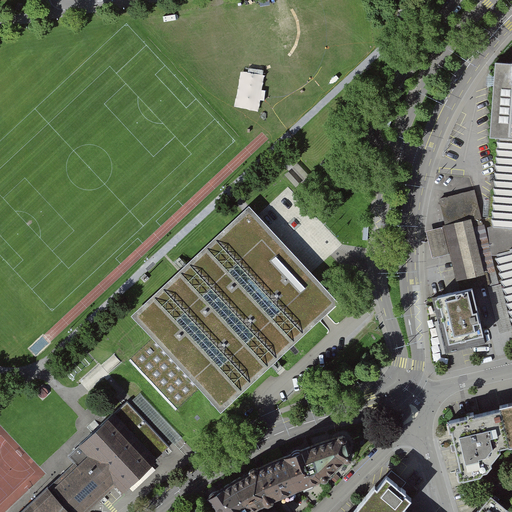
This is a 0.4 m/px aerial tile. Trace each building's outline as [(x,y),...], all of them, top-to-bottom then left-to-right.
[(290,0),(292,9),(306,7),(305,0),(290,0)] [(366,27),(365,8),(350,9),(352,28),(366,27)] [(206,9),(189,12),(191,27),(208,24),(206,9)] [(359,58),(363,42),(347,39),(343,54),(359,58)] [(511,64),(495,63),(490,139),(500,140),(511,140),(511,64)] [(336,149),(320,164),(327,172),(343,157),(348,154),(354,151),(359,150),(363,150),(362,138),(357,138),(350,140),(342,144),(336,149)] [(511,140),(500,140),(493,228),(511,229),(511,140)] [(445,223),(443,224),(443,225),(450,252),(456,279),(484,272),(472,220),(481,217),(475,189),(439,198),(445,223)] [(245,213),(125,320),(220,424),(338,313),(245,213)] [(432,256),(450,252),(443,225),(426,229),(432,256)] [(511,317),(511,250),(497,254),(511,317)] [(473,288),(431,298),(443,354),(459,351),(486,345),(473,288)] [(45,390),(42,387),(39,388),(38,390),(38,392),(39,395),(40,396),(42,397),(45,397),(47,395),(47,393),(45,390)] [(183,437),(140,392),(136,396),(132,400),(175,445),(178,441),(183,437)] [(88,452),(20,511),(86,511),(111,490),(116,496),(170,448),(126,398),(78,441),(88,452)] [(511,402),(445,419),(448,430),(452,431),(456,449),(460,466),(456,467),(459,478),(479,474),(500,447),(509,444),(511,443),(511,402)] [(249,466),(209,494),(223,511),(275,511),(276,511),(263,509),(257,511),(250,511),(246,507),(320,476),(349,452),(342,431),(303,445),(300,439),(280,448),(282,453),(249,466)] [(397,511),(394,509),(402,500),(373,476),(343,511),(397,511)] [(506,511),(507,511),(491,497),(477,511),(506,511)] [(200,511),(193,503),(181,511),(200,511)]
